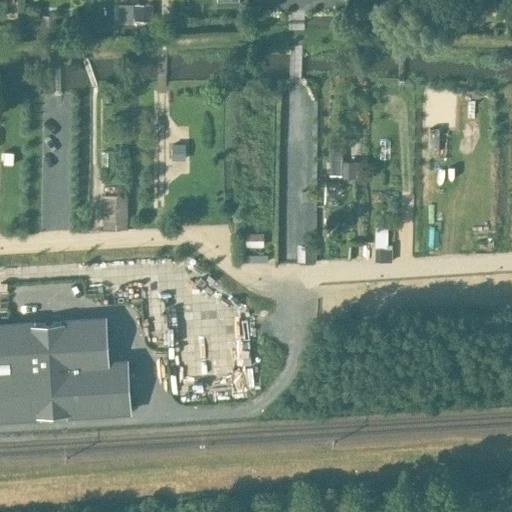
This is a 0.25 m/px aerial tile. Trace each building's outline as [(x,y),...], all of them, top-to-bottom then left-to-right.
[(153,5),(135,5),(135,21),(153,21),(153,5)] [(442,93),(426,93),(425,117),(442,118),(442,93)] [(439,129),(429,129),(428,152),(439,153),(439,129)] [(185,144),(172,144),(172,159),(185,159),(185,144)] [(5,152),(5,163),(14,164),(14,152),(5,152)] [(330,152),(330,175),(342,175),(343,178),(356,178),(356,161),(342,161),(342,152),(330,152)] [(126,194),(104,195),(104,229),(126,229),(126,194)] [(308,219),(293,220),(293,231),(308,231),(308,219)] [(264,233),(245,233),(245,246),(264,246),(264,233)] [(307,244),(297,244),(297,260),(306,261),(313,261),(313,259),(313,244),(307,244)] [(375,256),(375,261),(392,262),(392,255),(393,248),(375,248),(375,256)] [(0,417),(131,410),(128,366),(93,368),(90,324),(0,329),(0,417)]
